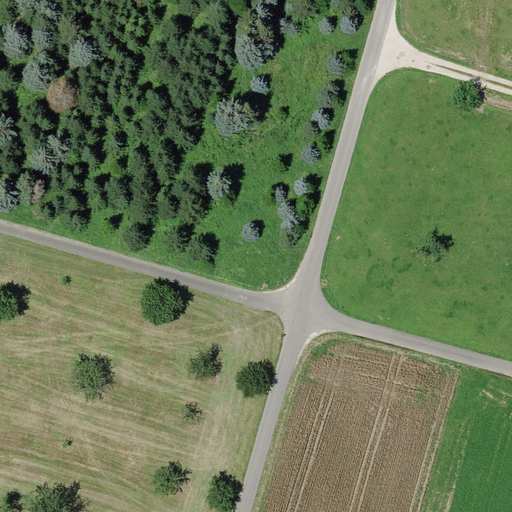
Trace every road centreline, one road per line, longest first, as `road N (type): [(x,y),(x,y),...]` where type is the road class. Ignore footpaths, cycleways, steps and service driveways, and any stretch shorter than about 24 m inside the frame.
road 1 (track): [(392,0),(244,511)]
road 2 (track): [(0,225),(511,370)]
road 3 (track): [(379,47),(511,87)]
